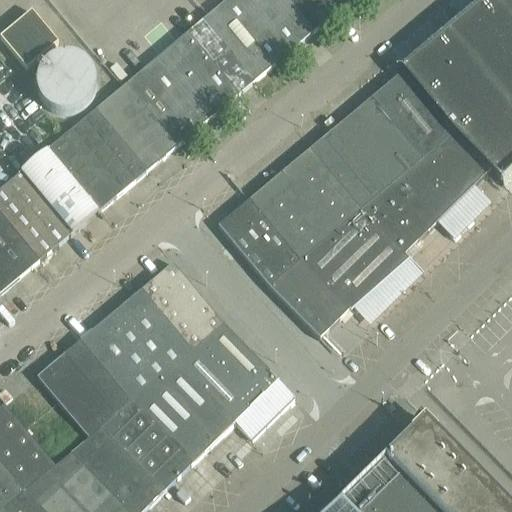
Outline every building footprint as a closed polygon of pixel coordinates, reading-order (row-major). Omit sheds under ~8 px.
[(230,0),(203,23),(254,84),(300,46),(262,0),(230,0)] [(262,0),(300,46),(331,20),(314,0),(262,0)] [(355,0),(314,0),(331,20),(355,0)] [(402,75),(454,137),(490,173),(490,174),(504,189),(504,188),(511,180),(511,0),(481,0),(398,70),(402,75)] [(0,40),(26,72),(58,45),(32,14),(0,40)] [(203,23),(188,36),(239,97),(254,84),(203,23)] [(188,36),(126,87),(178,149),(239,97),(188,36)] [(93,101),(94,99),(95,95),(96,92),(96,89),(96,86),(96,83),(95,80),(94,78),(93,74),(91,71),(89,69),(86,66),(84,64),(81,62),(79,61),(76,60),(73,59),(70,59),(68,58),(65,58),(61,59),(58,60),(54,61),(52,62),(49,64),(47,65),(44,68),(43,70),(41,73),(40,76),(38,79),(38,82),(37,84),(37,85),(37,87),(37,90),(37,92),(38,94),(38,96),(39,99),(41,102),(42,105),(44,107),(46,109),(48,111),(50,112),(52,114),(54,115),(57,116),(60,117),(63,117),(66,117),(68,117),(70,117),(73,117),(75,116),(78,115),(81,114),(83,112),(85,111),(87,109),(89,107),(91,105),(92,103),(93,101)] [(402,75),(372,101),(423,162),(454,137),(402,75)] [(126,87),(123,90),(96,113),(147,174),(178,149),(126,87)] [(423,162),(372,101),(310,152),(362,214),(423,162)] [(96,113),(65,138),(117,200),(147,174),(96,113)] [(454,137),(423,162),(362,214),(405,258),(490,174),(490,173),(454,137)] [(65,138),(50,151),(101,213),(117,200),(65,138)] [(50,151),(19,177),(70,238),(101,213),(50,151)] [(249,203),(300,265),(362,214),(310,152),(249,203)] [(0,216),(39,264),(70,238),(19,177),(0,192),(0,216)] [(300,265),(249,203),(218,229),(270,290),(300,265)] [(405,258),(362,214),(300,265),(348,314),(405,258)] [(0,216),(0,296),(39,264),(0,216)] [(320,342),(348,314),(300,265),(270,290),(320,342)] [(224,329),(172,268),(142,293),(193,355),(224,329)] [(142,293),(80,345),(131,406),(177,367),(193,355),(142,293)] [(295,401),(277,384),(224,329),(193,355),(177,367),(234,426),(251,443),(295,401)] [(80,345),(65,357),(116,419),(131,406),(80,345)] [(101,432),(116,419),(65,357),(36,381),(87,443),(101,432)] [(177,367),(131,406),(192,467),(234,426),(177,367)] [(192,467),(131,406),(116,419),(101,432),(163,495),(192,467)] [(4,408),(0,411),(0,466),(24,496),(55,470),(4,408)] [(511,511),(475,474),(428,427),(425,423),(412,436),(396,451),(375,472),(357,490),(334,511),(511,511)] [(71,457),(124,511),(146,511),(163,495),(101,432),(87,443),(71,457)] [(40,511),(124,511),(71,457),(55,470),(24,496),(40,511)] [(0,511),(3,511),(24,496),(0,466),(0,511)] [(40,511),(24,496),(3,511),(40,511)]
